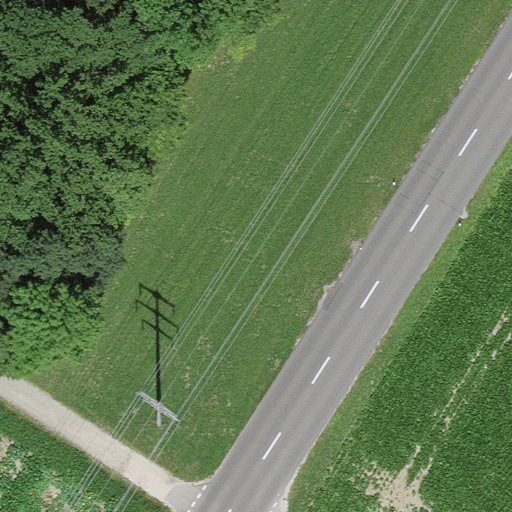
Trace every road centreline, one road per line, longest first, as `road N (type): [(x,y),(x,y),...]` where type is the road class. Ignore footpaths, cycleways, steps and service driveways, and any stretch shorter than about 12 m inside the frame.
road 1 (tertiary): [(511,75),(230,511)]
road 2 (track): [(198,511),(0,379)]
